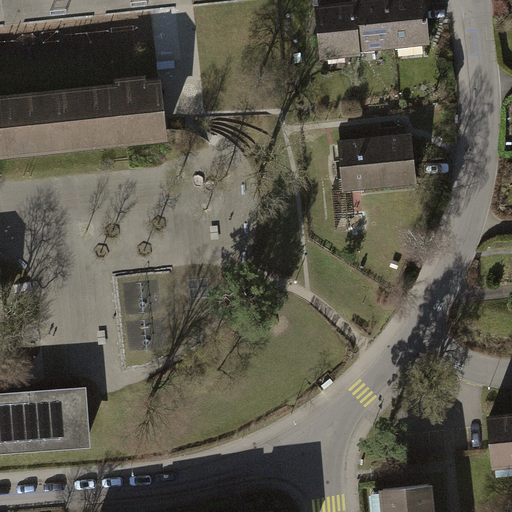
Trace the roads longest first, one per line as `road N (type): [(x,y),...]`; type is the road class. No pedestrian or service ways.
road 1 (residential): [(416,334),(453,270),(480,182),(487,118),(477,0)]
road 2 (residential): [(320,429),(256,462),(164,486),(0,498)]
road 3 (residential): [(320,429),(416,334)]
